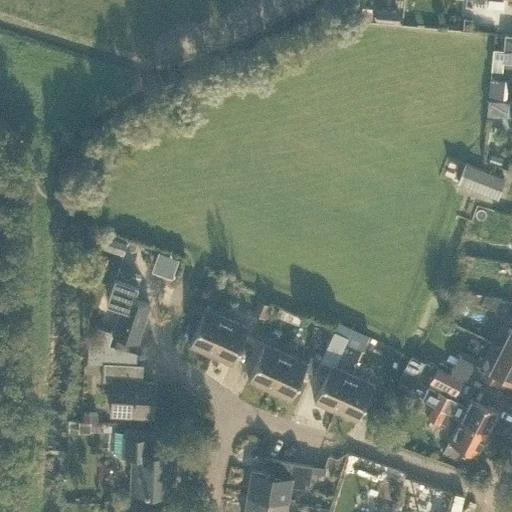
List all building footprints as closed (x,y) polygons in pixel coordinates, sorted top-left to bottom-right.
[(397,23),(398,13),(377,10),(376,20),(397,23)] [(502,49),(511,50),(511,35),(504,35),(502,49)] [(502,49),(492,48),(490,70),(501,71),(502,62),(511,63),(511,50),(502,49)] [(490,79),(488,98),(496,99),(497,79),(490,79)] [(483,161),(508,169),(510,160),(485,152),(483,161)] [(109,163),(86,153),(82,165),(104,174),(109,163)] [(465,163),(458,183),(496,197),(503,178),(465,163)] [(497,214),(479,213),(478,234),(511,236),(511,209),(497,209),(497,214)] [(122,255),(126,242),(103,235),(99,247),(122,255)] [(114,277),(106,299),(122,304),(112,333),(136,341),(148,304),(132,298),(136,285),(114,277)] [(501,296),(475,292),(475,294),(466,293),(464,297),(494,311),(501,296)] [(256,300),(251,313),(264,318),(269,305),(256,300)] [(188,345),(209,353),(225,317),(205,308),(188,345)] [(511,322),(511,325),(501,347),(511,351),(511,314),(508,321),(511,322)] [(247,327),(225,317),(209,353),(231,363),(247,327)] [(326,321),(321,331),(329,335),(334,325),(326,321)] [(368,336),(336,322),(332,331),(349,338),(347,343),(362,349),(368,336)] [(351,374),(334,366),(346,337),(331,331),(319,359),(330,364),(313,401),(334,410),(351,374)] [(152,416),(155,382),(141,381),(142,365),(136,364),(135,364),(136,353),(105,343),(87,342),(86,362),(104,363),(103,379),(113,379),(110,413),(132,415),(134,415),(152,416)] [(248,379),(268,389),(285,353),(264,343),(248,379)] [(511,382),(511,381),(511,351),(501,347),(490,370),(485,367),(480,377),(496,385),(500,376),(511,382)] [(306,363),(285,353),(268,389),(290,399),(306,363)] [(459,353),(450,370),(472,381),(480,363),(459,353)] [(410,355),(403,368),(411,372),(420,370),(424,362),(410,355)] [(432,404),(459,417),(486,431),(497,410),(469,396),(465,405),(455,400),(456,398),(453,396),(462,379),(440,367),(439,368),(437,367),(429,382),(430,382),(428,386),(428,385),(420,399),(432,405),(432,404)] [(334,410),(356,420),(372,383),(351,374),(334,410)] [(486,431),(459,417),(432,404),(432,405),(426,417),(437,422),(438,420),(453,428),(447,440),(475,454),(486,431)] [(97,413),(82,412),(82,421),(97,421),(97,413)] [(100,425),(78,423),(78,429),(84,435),(89,435),(89,431),(99,433),(100,425)] [(172,494),(174,453),(170,453),(171,438),(151,437),(148,437),(148,429),(136,429),(136,431),(122,430),(122,432),(114,432),(112,453),(122,454),(122,456),(132,457),(130,492),(172,494)] [(250,470),(246,495),(287,502),(290,485),(308,489),(310,473),(318,474),(318,479),(322,479),(322,475),(324,475),(325,468),(271,459),(268,473),(250,470)] [(404,491),(451,503),(456,487),(408,475),(404,491)] [(243,511),(285,511),(287,502),(246,495),(243,511)]
